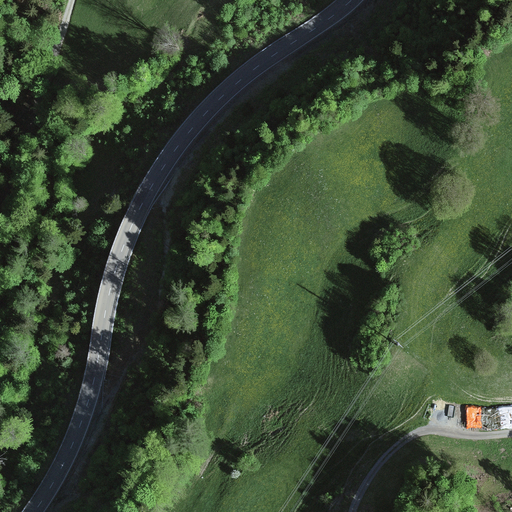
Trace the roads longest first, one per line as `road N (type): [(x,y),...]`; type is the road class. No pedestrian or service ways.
road 1 (tertiary): [(34,511),(76,433),(117,263),(158,173),(238,81),(351,0)]
road 2 (track): [(70,0),(0,201)]
road 3 (track): [(511,432),(411,435),(384,458),(352,511)]
